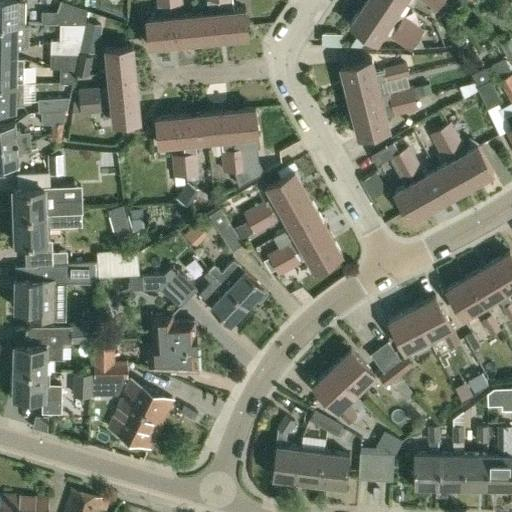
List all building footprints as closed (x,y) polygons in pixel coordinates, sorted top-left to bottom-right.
[(0,0),(0,21),(24,22),(24,0),(0,0)] [(87,8),(86,8),(60,0),(54,16),(42,16),(42,22),(84,23),(87,8)] [(173,41),(170,14),(169,2),(168,0),(156,0),(158,15),(145,17),(147,44),(173,41)] [(195,12),(197,39),(222,36),(218,0),(206,0),(207,10),(195,12)] [(231,8),(230,0),(218,0),(222,36),(247,34),(245,7),(231,8)] [(389,20),(396,25),(402,16),(395,11),(402,0),(401,0),(363,0),(362,2),(389,20)] [(442,0),(421,0),(436,9),(442,0)] [(389,20),(362,2),(349,22),(376,40),(389,20)] [(197,39),(195,12),(170,14),(173,41),(197,39)] [(423,28),(403,14),(402,16),(396,25),(416,38),(423,28)] [(0,21),(0,50),(15,51),(15,46),(23,47),(28,44),(29,22),(24,22),(0,21)] [(416,38),(396,25),(390,35),(409,48),(416,38)] [(99,37),(83,34),(80,48),(96,51),(99,37)] [(498,43),(510,60),(511,63),(511,38),(510,36),(498,43)] [(50,52),(78,53),(78,51),(81,40),(50,38),(50,52)] [(107,72),(134,69),(132,44),(104,46),(107,72)] [(0,50),(0,80),(14,81),(15,65),(23,65),(23,56),(15,56),(15,51),(0,50)] [(78,51),(78,53),(74,71),(88,74),(92,55),(78,51)] [(71,81),(74,71),(78,53),(50,52),(49,67),(59,67),(59,81),(71,81)] [(377,80),(385,78),(382,66),(374,68),(371,57),(340,64),(345,88),(377,80)] [(408,74),(405,60),(382,66),(385,78),(385,79),(408,74)] [(511,69),(509,64),(496,71),(511,100),(511,109),(504,113),(502,115),(509,128),(511,133),(511,69)] [(484,66),(470,72),(474,80),(477,87),(486,107),(498,101),(501,99),(484,66)] [(134,69),(107,72),(108,85),(98,86),(98,85),(78,87),(79,99),(137,93),(134,69)] [(23,81),(14,81),(0,80),(0,105),(14,106),(14,103),(22,103),(23,81)] [(388,90),(380,93),(377,80),(345,88),(351,111),(414,96),(414,95),(411,84),(387,89),(388,90)] [(82,119),(82,111),(111,108),(112,121),(139,118),(137,93),(79,99),(79,101),(73,101),(71,112),(70,121),(82,119)] [(385,114),(393,112),(394,114),(417,107),(424,105),(421,93),(414,95),(414,96),(351,111),(357,135),(388,127),(385,114)] [(69,96),(68,96),(37,98),(38,109),(66,108),(69,96)] [(255,106),(230,108),(236,167),(233,168),(238,184),(264,170),(258,160),(247,164),(244,134),(257,133),(255,106)] [(52,121),(50,130),(52,130),(61,131),(65,109),(66,109),(66,108),(38,109),(38,110),(43,110),(43,120),(52,121)] [(205,110),(208,137),(220,136),(224,169),(233,168),(236,167),(230,108),(205,110)] [(181,113),(185,152),(186,172),(199,171),(196,138),(208,137),(205,110),(181,113)] [(182,139),(183,152),(185,152),(181,113),(156,115),(159,142),(182,139)] [(0,121),(0,141),(29,139),(29,129),(19,130),(18,127),(14,127),(14,121),(0,121)] [(461,141),(449,121),(439,126),(451,147),(461,141)] [(451,147),(439,126),(430,132),(441,152),(451,147)] [(50,143),(59,144),(61,131),(52,130),(50,143)] [(30,150),(29,139),(0,141),(0,161),(17,160),(16,154),(20,153),(20,150),(30,150)] [(400,176),(404,183),(393,190),(409,218),(430,206),(414,177),(398,150),(397,150),(392,140),(373,151),(379,161),(388,155),(400,176)] [(492,170),(476,142),(455,155),(471,183),(492,170)] [(423,172),(408,144),(398,150),(414,177),(423,172)] [(171,153),(173,174),(186,173),(185,152),(171,153)] [(62,171),(61,154),(49,154),(50,171),(62,171)] [(455,155),(434,166),(450,194),(471,183),(455,155)] [(450,194),(434,166),(423,172),(414,177),(430,206),(450,194)] [(250,221),(306,189),(294,168),(266,184),(272,196),(244,211),(250,221)] [(18,187),(13,187),(13,213),(44,212),(69,211),(80,211),(80,198),(56,198),(56,186),(49,186),(48,171),(17,172),(18,187)] [(306,189),(250,221),(255,231),(276,219),(275,218),(283,214),(289,226),(317,210),(306,189)] [(231,249),(243,242),(219,206),(208,213),(231,249)] [(317,210),(289,226),(301,247),(329,230),(317,210)] [(44,212),(13,213),(14,241),(26,241),(27,261),(27,263),(35,263),(51,261),(65,259),(65,249),(50,249),(50,238),(45,238),(44,223),(80,222),(80,211),(69,211),(44,212)] [(329,230),(301,247),(313,268),(341,252),(329,230)] [(293,251),(288,241),(268,253),(273,262),(293,251)] [(511,285),(511,254),(509,249),(487,262),(505,290),(511,285)] [(299,260),(293,251),(273,262),(278,272),(299,260)] [(209,266),(246,304),(263,286),(232,257),(220,270),(212,262),(209,266)] [(15,277),(14,307),(28,307),(28,316),(50,317),(56,317),(57,280),(99,281),(99,275),(97,258),(65,259),(51,261),(35,263),(36,278),(15,277)] [(505,290),(487,262),(466,275),(483,303),(505,290)] [(163,272),(188,295),(197,287),(172,263),(163,272)] [(229,322),(246,304),(218,277),(209,266),(203,272),(210,279),(198,291),(210,303),(229,322)] [(141,289),(160,288),(178,304),(188,295),(163,272),(140,273),(141,289)] [(466,275),(445,288),(462,316),(483,303),(466,275)] [(411,306),(427,337),(442,330),(449,344),(459,340),(435,294),(411,306)] [(104,299),(100,299),(96,302),(96,306),(99,310),(104,310),(108,307),(108,303),(104,299)] [(511,318),(511,301),(511,300),(502,306),(511,320),(511,318)] [(427,337),(411,306),(387,318),(404,349),(427,337)] [(85,311),(81,315),(81,322),(91,322),(91,311),(85,311)] [(150,312),(152,340),(174,339),(174,346),(196,344),(196,331),(195,331),(194,317),(173,318),(165,319),(164,311),(150,312)] [(491,313),(481,318),(489,332),(499,327),(491,313)] [(14,342),(13,368),(45,369),(45,356),(61,356),(62,341),(93,340),(93,338),(93,324),(44,324),(44,343),(14,342)] [(114,337),(93,338),(93,340),(94,358),(114,358),(114,337)] [(151,361),(152,362),(156,366),(161,365),(161,367),(163,367),(198,367),(197,352),(196,344),(174,346),(174,339),(152,340),(152,341),(147,341),(148,357),(151,357),(151,361)] [(399,357),(387,340),(380,346),(401,373),(412,363),(405,353),(399,357)] [(350,346),(331,365),(355,390),(374,372),(350,346)] [(414,390),(379,346),(370,353),(382,370),(377,374),(386,384),(391,380),(406,399),(414,390)] [(93,358),(94,380),(96,380),(127,379),(126,357),(114,358),(94,358),(93,358)] [(343,401),(355,390),(331,365),(311,383),(347,421),(354,413),(343,401)] [(44,382),(45,369),(13,369),(12,394),(42,395),(41,410),(61,411),(62,382),(44,382)] [(72,393),(90,394),(91,371),(73,370),(72,393)] [(149,446),(172,399),(131,379),(108,426),(149,446)] [(511,408),(511,386),(493,387),(487,391),(487,404),(500,404),(500,408),(511,408)] [(308,418),(326,428),(328,416),(314,408),(308,418)] [(296,478),(300,446),(285,444),(286,433),(286,432),(294,419),(285,414),(277,427),(278,427),(276,443),(275,443),(271,475),(296,478)] [(328,416),(326,428),(336,434),(341,424),(328,416)] [(463,423),(451,423),(451,439),(463,440),(463,423)] [(488,424),(475,423),(476,440),(487,440),(488,424)] [(440,440),(440,424),(429,424),(429,439),(440,440)] [(499,452),(486,452),(486,485),(511,485),(511,424),(499,424),(499,452)] [(377,444),(394,452),(401,439),(385,430),(377,444)] [(300,446),(296,478),(320,482),(324,450),(300,446)] [(324,450),(320,482),(345,485),(349,453),(324,450)] [(371,451),(359,450),(358,477),(369,478),(371,451)] [(383,451),(371,451),(369,478),(382,478),(383,451)] [(394,452),(383,451),(382,478),(392,479),(394,452)] [(412,484),(437,484),(437,451),(412,451),(412,484)] [(462,484),(462,451),(437,451),(437,484),(462,484)] [(486,485),(486,452),(462,451),(462,484),(486,485)] [(97,496),(97,495),(71,486),(62,511),(102,511),(106,499),(97,496)] [(45,511),(47,495),(1,492),(0,503),(0,511),(45,511)]
